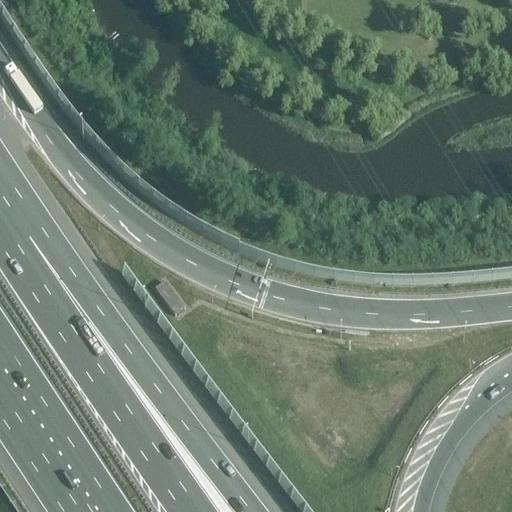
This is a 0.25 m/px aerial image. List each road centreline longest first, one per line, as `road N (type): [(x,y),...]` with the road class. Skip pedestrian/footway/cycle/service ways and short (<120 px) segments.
road 1 (motorway): [(511,306),(366,314),(228,281),(109,206),(45,135),(0,61)]
road 2 (motorway): [(251,511),(23,242)]
road 3 (motorway): [(193,511),(23,242)]
road 4 (motorway): [(0,362),(98,511)]
road 5 (motorway): [(419,511),(444,449),(511,372)]
